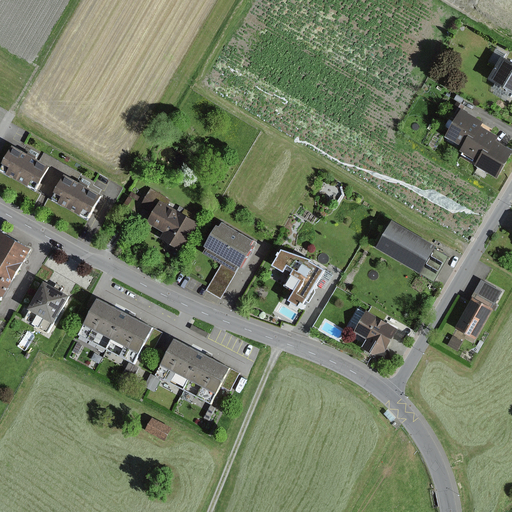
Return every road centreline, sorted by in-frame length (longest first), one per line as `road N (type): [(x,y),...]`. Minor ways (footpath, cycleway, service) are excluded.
road 1 (unclassified): [(0,207),(175,298),(335,363),(387,395)]
road 2 (residential): [(387,395),(511,191)]
road 3 (track): [(279,341),(209,511)]
road 4 (residential): [(387,395),(426,444),(449,511)]
